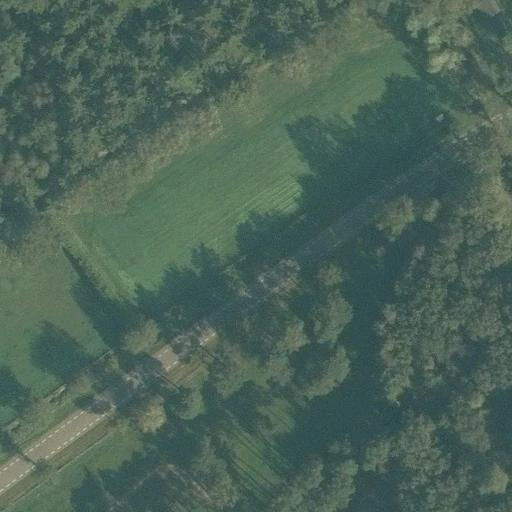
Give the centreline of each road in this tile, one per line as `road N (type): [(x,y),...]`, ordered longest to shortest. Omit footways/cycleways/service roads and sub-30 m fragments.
road 1 (tertiary): [(0,479),(433,165),(511,119)]
road 2 (track): [(418,417),(409,353),(433,165)]
road 3 (track): [(511,134),(482,59),(446,0)]
